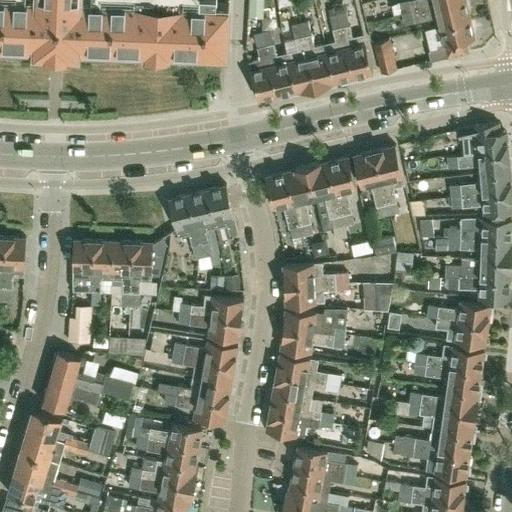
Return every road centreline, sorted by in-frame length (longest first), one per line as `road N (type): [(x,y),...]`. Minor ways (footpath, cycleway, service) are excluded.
road 1 (residential): [(236,511),(263,281),(247,139)]
road 2 (unclassified): [(0,443),(44,275),(51,155)]
road 3 (secondary): [(247,139),(511,82)]
road 4 (secondary): [(51,155),(247,139)]
